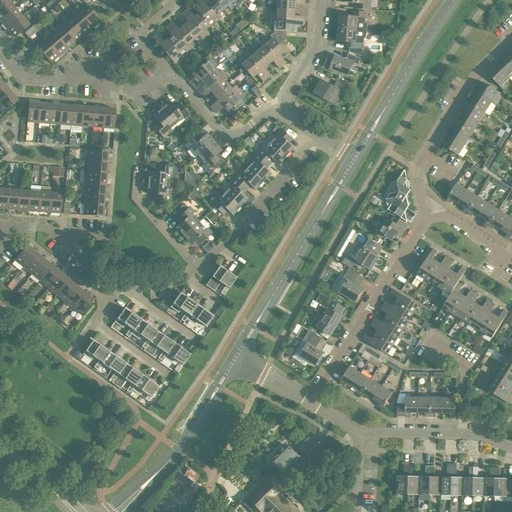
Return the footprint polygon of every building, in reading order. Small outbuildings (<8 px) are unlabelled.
[(207,23),(212,19),(215,23),(218,21),(200,0),(194,0),(200,7),(196,10),(198,13),(199,13),(207,23)] [(200,0),(218,21),(222,18),(218,14),(223,10),(214,0),(208,0),(207,1),(206,0),(200,0)] [(214,0),(223,10),(227,6),(231,10),(234,7),(227,0),(214,0)] [(277,4),(277,10),(294,11),(294,5),(304,6),(304,1),(286,0),(272,0),(272,3),(277,4)] [(343,0),(344,2),(355,3),(355,9),(371,11),(371,0),(343,0)] [(0,21),(0,22),(15,9),(8,1),(0,7),(0,21)] [(57,4),(52,8),(57,13),(61,9),(57,4)] [(79,14),(92,28),(100,21),(88,6),(79,14)] [(15,9),(0,22),(7,30),(22,17),(15,9)] [(184,12),(205,37),(209,34),(205,30),(210,26),(207,23),(199,13),(198,13),(194,17),(188,9),(184,12)] [(271,15),(271,19),(303,22),(303,17),(293,17),(294,11),(277,10),(276,16),(271,15)] [(340,16),(339,29),(367,31),(367,25),(366,23),(366,12),(353,11),(352,17),(340,16)] [(187,23),(183,27),(194,40),(199,36),(202,40),(205,37),(184,12),(181,15),(187,23)] [(79,14),(71,21),(84,35),(92,28),(79,14)] [(29,26),(22,17),(7,30),(15,38),(29,26)] [(273,30),(273,34),(286,40),(286,31),(292,31),(293,25),(303,26),(303,22),(271,19),(271,24),(276,24),(275,30),(273,30)] [(71,21),(63,28),(75,42),(84,35),(71,21)] [(169,25),(190,50),(193,47),(190,43),(194,40),(183,27),(179,30),(172,23),(169,25)] [(190,50),(169,25),(165,28),(172,36),(168,40),(179,53),(183,49),(187,53),(190,50)] [(63,28),(55,35),(67,49),(75,42),(63,28)] [(366,37),(367,31),(339,29),(338,42),(348,43),(347,48),(350,48),(349,52),(363,57),(364,39),(366,37)] [(279,46),(286,40),(273,34),(270,36),(272,39),(268,43),(264,39),(261,41),(282,66),(285,63),(279,55),(284,52),(279,46)] [(55,35),(46,42),(59,56),(67,49),(55,35)] [(179,53),(168,40),(163,43),(157,36),(153,39),(174,63),(177,61),(174,57),(179,53)] [(261,48),(257,52),(268,65),(272,61),(279,69),(282,66),(261,41),(258,44),(261,48)] [(51,63),(59,56),(46,42),(38,49),(51,63)] [(207,49),(212,55),(218,50),(213,44),(207,49)] [(225,47),(220,51),(226,58),(231,54),(226,49),(225,47)] [(249,52),(246,54),(266,79),(270,76),(263,69),(268,65),(257,52),(252,56),(249,52)] [(232,54),(228,58),(234,66),(237,64),(238,62),(237,60),(232,54)] [(242,56),(237,60),(238,62),(252,78),(256,74),(263,82),(266,79),(246,54),(242,57),(242,56)] [(359,65),(361,59),(349,54),(346,60),(335,56),(330,69),(349,76),(354,63),(359,65)] [(499,68),(510,79),(511,80),(511,63),(506,57),(502,60),(505,63),(499,68)] [(197,76),(201,80),(214,69),(210,65),(214,61),(211,58),(187,79),(190,82),(197,76)] [(501,88),(510,79),(499,68),(494,73),(492,70),(488,74),(501,88)] [(214,69),(201,80),(205,85),(197,91),(200,95),(225,74),(222,71),(218,74),(214,69)] [(225,74),(200,95),(203,98),(211,91),(214,96),(227,85),(223,80),(227,77),(225,74)] [(348,95),(351,90),(337,82),(334,87),(321,79),(313,93),(336,106),(343,93),(348,95)] [(483,89),(479,95),(492,103),(498,92),(483,82),(480,87),(483,89)] [(4,84),(0,87),(0,101),(11,92),(4,84)] [(213,110),(238,89),(235,86),(231,89),(227,85),(214,96),(218,100),(210,107),(213,110)] [(238,89),(213,110),(216,114),(224,107),(228,112),(241,101),(237,96),(241,93),(238,89)] [(11,92),(0,101),(0,109),(3,113),(18,101),(11,92)] [(472,99),(469,104),(485,114),(492,103),(479,95),(475,101),(472,99)] [(170,102),(162,109),(175,125),(183,118),(186,122),(191,117),(179,103),(175,107),(170,102)] [(27,122),(38,123),(40,104),(29,103),(27,122)] [(51,105),(40,104),(38,123),(49,124),(51,105)] [(479,124),(485,114),(469,104),(467,108),(470,110),(466,116),(479,124)] [(60,125),(60,123),(61,106),(51,105),(49,124),(60,125)] [(61,106),(60,123),(60,125),(71,126),(72,106),(61,106)] [(83,107),(72,106),(71,126),(81,127),(83,107)] [(94,108),(83,107),(81,127),(92,127),(94,108)] [(104,109),(94,108),(92,127),(103,128),(104,109)] [(115,110),(104,109),(103,128),(114,129),(115,110)] [(167,132),(175,125),(162,109),(153,116),(158,122),(153,126),(163,138),(169,134),(167,132)] [(459,120),(456,125),(472,135),(479,124),(466,116),(462,122),(459,120)] [(456,131),(453,137),(466,145),(472,135),(456,125),(453,129),(456,131)] [(270,143),(285,157),(293,149),(288,144),(292,140),(277,126),(272,131),(277,135),(270,143)] [(198,156),(214,143),(207,134),(201,139),(197,134),(185,145),(189,150),(191,148),(198,156)] [(459,156),(466,145),(453,137),(449,143),(446,141),(443,146),(459,156)] [(247,138),(243,141),(250,148),(254,144),(247,138)] [(176,149),(172,143),(167,147),(171,152),(176,149)] [(218,162),(220,160),(216,156),(221,151),(214,143),(198,156),(205,164),(203,166),(210,174),(220,165),(218,162)] [(261,149),(257,154),(269,165),(273,161),(278,165),(285,157),(270,143),(263,151),(261,149)] [(89,150),(88,161),(107,163),(108,152),(89,150)] [(492,162),(496,154),(492,152),(488,159),(492,162)] [(265,169),(269,165),(257,154),(253,159),(254,160),(247,168),(263,182),(270,174),(265,169)] [(492,162),(488,159),(483,166),(487,169),(492,162)] [(106,174),(107,163),(88,161),(87,172),(106,174)] [(499,171),(497,170),(500,165),(495,161),(493,164),(490,170),(497,174),(499,171)] [(169,185),(169,179),(173,178),(175,176),(177,174),(177,170),(176,167),(173,165),(170,164),(166,165),(164,167),(156,167),(156,173),(149,172),(148,183),(169,185)] [(471,169),(478,173),(481,169),(474,165),(471,169)] [(63,168),(53,167),(53,176),(62,177),(63,168)] [(238,174),(234,179),(246,190),(250,186),(255,190),(263,182),(247,168),(240,176),(238,174)] [(488,174),(481,169),(478,173),(485,178),(488,174)] [(196,184),(201,181),(196,174),(194,176),(190,171),(187,174),(196,184)] [(407,197),(411,191),(407,189),(406,183),(407,181),(405,171),(397,182),(399,192),(390,195),(386,201),(391,204),(388,210),(401,219),(409,206),(407,197)] [(87,172),(86,183),(106,184),(106,174),(87,172)] [(217,176),(213,173),(208,178),(212,181),(217,176)] [(492,182),(499,186),(502,183),(494,178),(492,182)] [(246,190),(234,179),(230,184),(232,186),(225,193),(240,207),(247,199),(242,194),(246,190)] [(86,183),(85,194),(105,195),(106,184),(86,183)] [(169,185),(148,183),(147,194),(154,195),(154,201),(170,202),(170,196),(168,195),(169,185)] [(459,204),(467,191),(457,184),(447,200),(451,203),(453,200),(459,204)] [(0,208),(7,209),(8,190),(0,189),(0,208)] [(19,191),(8,190),(7,209),(17,210),(19,191)] [(30,192),(19,191),(17,210),(28,211),(30,192)] [(468,214),(478,198),(467,191),(459,204),(465,208),(463,211),(468,214)] [(40,193),(30,192),(28,211),(39,212),(40,193)] [(51,193),(40,193),(39,212),(50,213),(51,193)] [(62,194),(51,193),(50,213),(61,214),(62,194)] [(225,193),(217,201),(216,200),(214,199),(212,199),(210,201),(210,203),(211,204),(218,210),(214,214),(219,220),(223,215),(227,211),(233,216),(240,207),(225,193)] [(85,194),(85,204),(104,206),(105,195),(85,194)] [(480,217),(488,204),(478,198),(468,214),(472,216),(474,213),(480,217)] [(103,217),(104,206),(85,204),(84,215),(103,217)] [(176,228),(183,236),(199,222),(192,214),(194,213),(189,208),(188,209),(184,204),(178,210),(182,214),(177,218),(181,223),(176,228)] [(489,227),(499,211),(488,204),(480,217),(486,221),(484,224),(489,227)] [(495,226),(501,230),(509,217),(499,211),(489,227),(493,229),(495,226)] [(218,219),(212,212),(206,217),(212,224),(218,219)] [(401,237),(408,225),(395,217),(392,222),(386,219),(378,232),(392,241),(396,234),(401,237)] [(511,218),(509,217),(501,230),(507,234),(506,237),(510,240),(511,237),(511,218)] [(199,222),(183,236),(190,244),(196,240),(200,244),(212,234),(208,229),(206,230),(199,222)] [(377,238),(374,242),(380,246),(383,242),(377,238)] [(377,257),(382,247),(380,246),(374,242),(370,239),(364,249),(362,247),(354,260),(371,271),(379,258),(377,257)] [(208,242),(203,247),(208,252),(213,247),(208,242)] [(23,267),(36,253),(27,245),(15,260),(23,267)] [(424,282),(432,270),(437,262),(433,259),(437,252),(433,249),(417,275),(424,279),(423,281),(424,282)] [(32,274),(44,259),(36,253),(23,267),(32,274)] [(437,262),(432,270),(424,282),(425,283),(427,281),(434,285),(450,259),(446,257),(441,265),(437,262)] [(356,264),(345,258),(342,263),(352,269),(356,264)] [(40,281),(52,266),(44,259),(32,274),(40,281)] [(439,291),(440,292),(453,272),(449,269),(453,262),(450,259),(434,285),(440,289),(439,291)] [(48,288),(60,273),(52,266),(40,281),(48,288)] [(219,266),(205,286),(214,292),(220,283),(225,286),(220,293),(224,296),(236,278),(219,266)] [(450,295),(458,283),(466,270),(462,267),(457,275),(453,272),(440,292),(442,293),(443,291),(450,295)] [(359,287),(365,278),(350,269),(344,278),(347,280),(339,292),(356,302),(363,290),(359,287)] [(327,282),(332,273),(325,270),(321,278),(327,282)] [(56,295),(69,280),(60,273),(48,288),(56,295)] [(69,280),(56,295),(65,302),(77,287),(69,280)] [(443,308),(449,312),(448,315),(449,315),(462,295),(458,293),(462,285),(458,283),(450,295),(443,308)] [(85,294),(77,287),(65,302),(73,309),(85,294)] [(398,298),(395,302),(416,315),(417,314),(414,312),(418,305),(393,289),(391,294),(398,298)] [(459,318),(475,293),(471,290),(466,298),(462,295),(449,315),(451,316),(452,314),(459,318)] [(186,319),(197,305),(180,293),(170,307),(178,313),(181,310),(186,313),(181,320),(184,322),(186,319)] [(466,326),(478,305),(474,303),(479,295),(475,293),(459,318),(466,322),(464,325),(466,326)] [(85,294),(73,309),(82,316),(94,301),(85,294)] [(323,315),(325,316),(317,328),(322,331),(330,336),(342,317),(339,316),(344,308),(321,294),(316,302),(327,308),(323,315)] [(467,326),(468,324),(475,328),(491,303),(487,300),(483,308),(478,305),(466,326),(467,326)] [(383,306),(408,322),(413,315),(415,316),(416,315),(395,302),(393,307),(385,302),(383,306)] [(491,303),(475,328),(482,332),(481,335),(482,336),(495,316),(490,313),(495,305),(491,303)] [(213,316),(197,305),(186,319),(195,325),(197,321),(202,325),(197,332),(201,334),(213,316)] [(385,318),(406,331),(407,330),(404,328),(408,322),(383,306),(381,310),(388,314),(385,318)] [(131,334),(141,320),(124,308),(114,322),(123,328),(125,325),(130,328),(125,335),(128,337),(131,334)] [(495,316),(482,336),(483,336),(485,334),(492,339),(508,313),(504,311),(499,318),(495,316)] [(406,331),(385,318),(383,323),(375,318),(373,322),(398,338),(402,331),(405,332),(406,331)] [(157,331),(141,320),(131,334),(139,340),(141,336),(146,340),(142,347),(145,349),(144,350),(144,351),(157,331)] [(378,331),(375,335),(396,348),(397,346),(394,345),(398,338),(373,322),(370,326),(378,331)] [(164,357),(174,343),(157,331),(144,351),(152,356),(158,348),(163,351),(158,358),(161,360),(163,357),(164,357)] [(303,342),(293,357),(305,365),(308,361),(316,366),(324,354),(321,352),(327,343),(309,331),(303,342)] [(395,349),(396,348),(375,335),(372,339),(365,335),(363,339),(388,354),(392,347),(395,349)] [(97,370),(102,363),(107,355),(110,352),(93,340),(83,355),(91,361),(94,357),(99,361),(94,367),(97,370)] [(174,343),(164,357),(171,363),(174,359),(179,363),(174,370),(178,372),(190,355),(174,343)] [(406,354),(411,356),(415,347),(411,345),(406,354)] [(365,351),(372,355),(374,351),(367,347),(365,351)] [(379,360),(381,356),(374,351),(372,355),(379,360)] [(113,381),(126,364),(110,352),(107,355),(102,363),(115,372),(110,379),(113,381)] [(511,359),(509,358),(504,364),(502,363),(501,364),(511,371),(511,359)] [(132,390),(142,375),(126,364),(113,381),(112,383),(120,388),(126,380),(131,384),(126,390),(129,393),(132,389),(132,390)] [(503,367),(498,374),(511,382),(511,371),(501,364),(500,366),(503,367)] [(352,386),(357,378),(360,373),(350,367),(340,383),(344,386),(346,383),(352,386)] [(361,396),(371,380),(360,373),(357,378),(352,386),(358,390),(357,393),(361,396)] [(511,382),(498,374),(494,381),(491,379),(491,381),(511,393),(511,391),(511,382)] [(142,375),(132,390),(140,395),(142,392),(147,395),(143,402),(146,405),(159,387),(142,375)] [(373,399),(381,386),(371,380),(361,396),(365,398),(367,396),(373,399)] [(511,393),(491,381),(490,382),(492,384),(488,391),(511,405),(511,399),(508,397),(511,393)] [(381,386),(373,399),(379,403),(378,406),(382,409),(392,393),(381,386)] [(418,413),(418,398),(406,397),(405,404),(397,404),(397,416),(411,416),(411,413),(418,413)] [(431,398),(418,398),(418,413),(425,413),(425,416),(430,417),(431,398)] [(443,398),(431,398),(430,417),(436,417),(436,413),(443,413),(443,398)] [(443,398),(443,413),(450,413),(450,417),(455,417),(456,398),(443,398)] [(309,459),(319,449),(312,442),(302,452),(309,459)] [(293,475),(296,472),(292,464),(298,458),(286,446),(271,461),(283,473),(289,468),(293,475)] [(408,494),(409,466),(404,465),(404,477),(398,476),(397,494),(408,494)] [(419,494),(420,477),(413,477),(414,466),(409,466),(408,494),(419,494)] [(430,495),(431,468),(431,466),(426,466),(426,477),(420,477),(419,494),(430,495)] [(441,495),(441,478),(435,477),(435,466),(431,466),(431,468),(430,495),(441,495)] [(181,468),(174,477),(191,488),(194,483),(195,483),(199,475),(188,467),(186,472),(181,468)] [(441,495),(451,495),(452,467),(448,467),(447,478),(441,478),(441,495)] [(462,496),(463,478),(456,478),(457,467),(452,467),(451,495),(462,496)] [(462,496),(473,496),(474,467),(469,467),(469,478),(463,478),(462,496)] [(484,496),(484,479),(478,478),(478,467),(474,467),(473,496),(484,496)] [(494,497),(495,486),(495,468),(491,468),(490,479),(484,479),(484,496),(494,497)] [(511,479),(506,479),(500,479),(500,468),(495,468),(495,486),(494,497),(511,496),(511,479)] [(247,499),(260,511),(298,511),(266,480),(247,499)]
